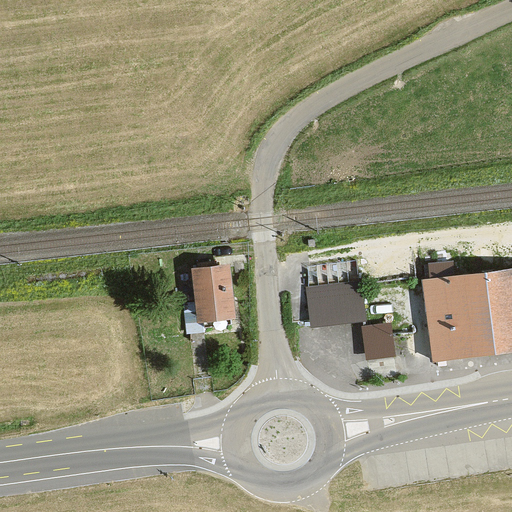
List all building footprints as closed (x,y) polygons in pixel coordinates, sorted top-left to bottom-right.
[(199,270),(197,270),(201,302),(205,328),(232,325),(231,314),(232,314),(225,267),(216,268),(216,265),(215,261),(198,263),(199,270)] [(511,269),(432,278),(440,353),(511,345),(511,269)] [(314,322),(369,316),(363,273),(309,280),(314,322)] [(205,328),(201,302),(185,304),(189,332),(205,330),(205,328)] [(368,354),(399,351),(395,317),(365,320),(368,354)]
